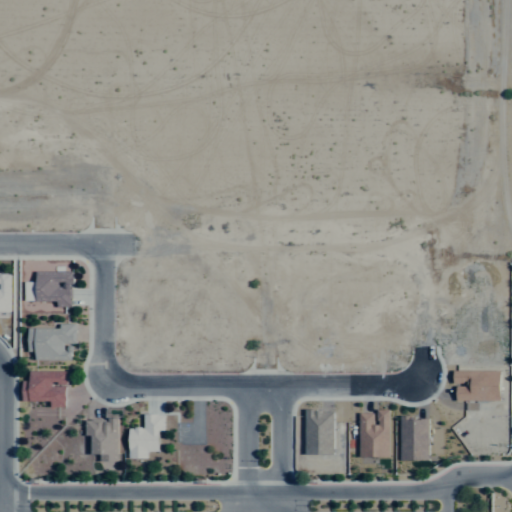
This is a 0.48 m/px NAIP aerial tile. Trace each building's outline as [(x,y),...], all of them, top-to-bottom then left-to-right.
[(58,300),(58,305),(73,305),(73,270),(37,270),(37,280),(26,280),(26,300),(58,300)] [(0,310),(11,310),(11,274),(0,273),(0,310)] [(68,383),(68,370),(30,370),(30,379),(24,379),(23,400),(52,400),(52,405),(67,405),(67,385),(54,385),(54,383),(68,383)] [(386,456),(386,442),(383,442),(383,412),(356,412),(357,457),(386,456)] [(125,458),(145,457),(144,451),(155,451),(154,430),(161,430),(161,414),(140,414),(140,427),(125,427),(125,458)] [(115,418),(82,418),(82,435),(87,435),(87,454),(101,454),(101,461),(114,461),(115,418)] [(398,460),(423,460),(422,418),(397,419),(398,460)]
